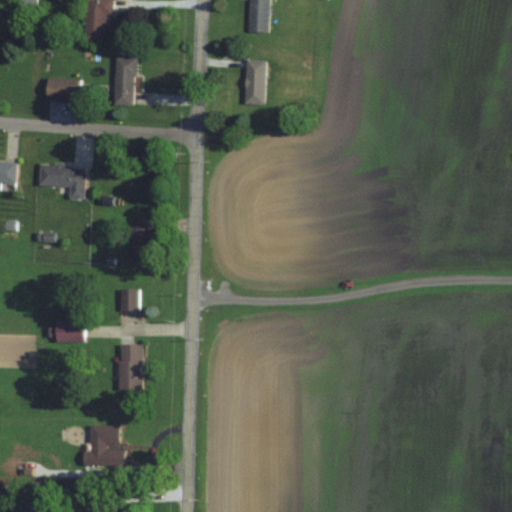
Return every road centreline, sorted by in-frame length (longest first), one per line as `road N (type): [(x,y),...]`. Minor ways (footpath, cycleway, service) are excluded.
road 1 (tertiary): [(201,0),(188,511)]
road 2 (residential): [(197,133),(0,120)]
